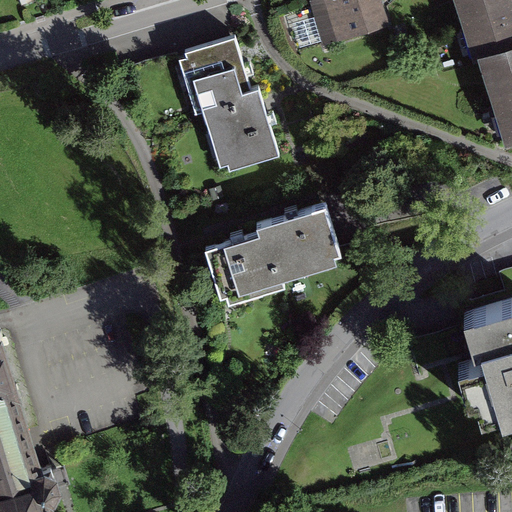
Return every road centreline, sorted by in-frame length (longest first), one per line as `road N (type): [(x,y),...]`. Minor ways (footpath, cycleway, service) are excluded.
road 1 (residential): [(511,211),(479,226),(378,306),(314,378),(235,511)]
road 2 (residential): [(199,0),(0,58)]
